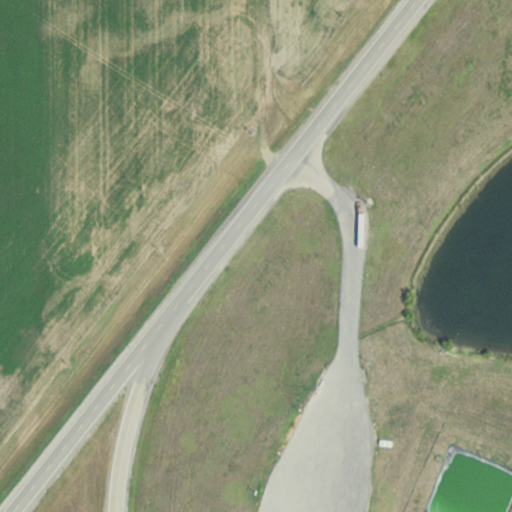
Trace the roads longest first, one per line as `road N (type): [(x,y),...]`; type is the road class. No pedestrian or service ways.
road 1 (primary): [(16,511),(419,0)]
road 2 (secondary): [(176,309),(131,438),(123,511)]
